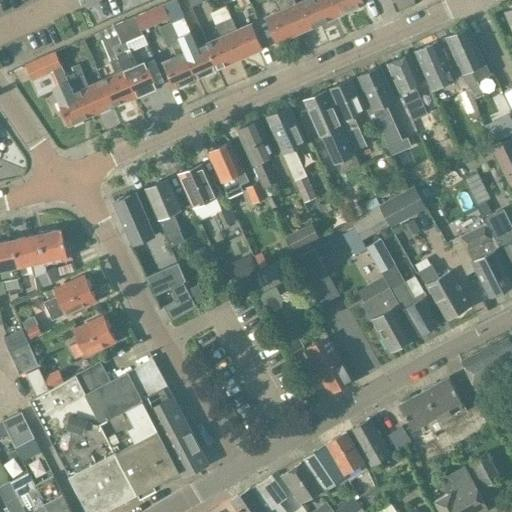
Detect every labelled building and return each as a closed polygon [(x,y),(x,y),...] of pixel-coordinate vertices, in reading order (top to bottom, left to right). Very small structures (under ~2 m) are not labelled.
[(276,0),(281,10),(266,17),(277,42),(299,32),(285,0),(276,0)] [(285,0),(299,32),(320,23),(310,0),(304,0),(296,4),(294,0),(285,0)] [(310,0),(320,23),(343,13),(339,3),(335,4),(333,0),(310,0)] [(333,0),(335,4),(339,3),(343,13),(364,4),(362,0),(333,0)] [(232,18),(227,6),(219,10),(224,21),(232,18)] [(211,13),(216,25),(224,21),(219,10),(211,13)] [(117,33),(125,51),(129,49),(131,52),(147,44),(143,35),(135,16),(114,25),(114,26),(117,33)] [(184,18),(171,23),(179,38),(190,33),(184,18)] [(224,21),(240,58),(262,48),(251,23),(237,30),(232,18),(224,21)] [(240,58),(224,21),(216,25),(221,36),(207,42),(218,67),(240,58)] [(173,45),(180,42),(179,38),(171,23),(159,28),(168,47),(173,45)] [(447,37),(464,74),(472,70),(476,80),(490,74),(469,27),(447,37)] [(111,62),(119,59),(117,55),(125,51),(117,33),(102,40),(107,51),(111,62)] [(180,42),(188,58),(186,59),(190,69),(193,67),(198,76),(218,67),(207,42),(199,46),(197,43),(190,33),(179,38),(180,42)] [(439,41),(416,51),(432,89),(438,87),(443,85),(455,79),(439,41)] [(188,58),(180,42),(173,45),(177,55),(163,61),(174,86),(198,76),(193,67),(190,69),(186,59),(188,58)] [(136,65),(131,52),(129,49),(125,51),(117,55),(119,59),(127,77),(125,78),(129,86),(132,85),(137,96),(158,86),(146,61),(136,65)] [(27,64),(26,65),(32,80),(34,80),(51,72),(61,67),(54,52),(27,64)] [(388,63),(412,118),(413,120),(427,114),(414,84),(422,81),(410,54),(388,63)] [(127,77),(119,59),(111,62),(116,73),(103,79),(114,106),(137,96),(132,85),(129,86),(125,78),(127,77)] [(71,67),(73,72),(76,79),(83,76),(84,75),(79,63),(71,67)] [(69,122),(70,125),(93,115),(89,104),(86,105),(82,96),(83,95),(76,79),(73,72),(65,75),(62,67),(61,67),(51,72),(57,85),(53,87),(66,115),(64,116),(67,123),(69,122)] [(358,77),(372,107),(370,107),(392,156),(412,147),(408,137),(402,139),(386,103),(395,99),(381,67),(358,77)] [(76,79),(83,95),(82,96),(86,105),(89,104),(93,115),(114,106),(103,79),(88,86),(83,76),(76,79)] [(329,89),(344,121),(343,122),(347,131),(347,132),(355,151),(367,146),(353,114),(364,110),(351,80),(329,89)] [(478,109),(469,88),(459,92),(463,101),(461,102),(467,114),(478,109)] [(334,163),(352,155),(342,132),(345,130),(343,126),(327,90),(304,100),(321,136),(334,163)] [(295,179),(304,175),(292,148),(306,142),(290,106),(267,116),(295,179)] [(237,130),(258,178),(260,182),(262,188),(263,188),(276,182),(265,159),(275,154),(260,120),(237,130)] [(490,123),(484,126),(492,143),(502,138),(496,125),(490,123)] [(511,185),(511,137),(493,147),(511,185)] [(208,151),(221,181),(228,198),(243,192),(240,185),(249,181),(231,141),(208,151)] [(193,207),(216,196),(202,163),(179,174),(193,207)] [(153,205),(164,230),(171,246),(184,241),(172,213),(181,209),(168,178),(146,188),(153,205)] [(262,188),(260,182),(245,188),(252,204),(267,197),(263,188),(262,188)] [(415,186),(406,190),(379,205),(389,225),(390,227),(427,207),(425,204),(416,189),(415,186)] [(117,201),(114,202),(132,244),(155,234),(144,209),(137,192),(126,197),(124,196),(117,198),(117,201)] [(511,260),(511,240),(501,218),(504,217),(497,203),(481,212),(500,248),(505,246),(511,260)] [(153,205),(144,209),(155,234),(164,230),(153,205)] [(361,239),(389,225),(379,205),(370,209),(350,220),(355,228),(361,239)] [(294,250),(319,237),(311,222),(286,235),(294,250)] [(490,297),(511,285),(511,272),(499,248),(494,237),(492,238),(485,223),(449,241),(467,275),(476,270),(490,297)] [(366,248),(361,239),(355,228),(343,234),(354,254),(366,248)] [(38,234),(44,264),(68,258),(67,255),(71,255),(68,241),(64,242),(61,229),(38,234)] [(47,272),(44,264),(38,234),(12,240),(18,267),(31,264),(34,277),(46,272),(47,272)] [(381,238),(367,246),(381,272),(395,264),(381,238)] [(0,242),(0,295),(6,294),(3,281),(19,278),(17,267),(18,267),(12,240),(0,242)] [(315,248),(293,260),(304,281),(326,269),(315,248)] [(265,269),(252,277),(261,293),(293,276),(284,258),(265,269)] [(240,261),(222,268),(229,284),(247,276),(240,261)] [(414,296),(395,264),(381,272),(384,276),(417,335),(441,321),(424,291),(414,296)] [(419,271),(426,284),(446,318),(470,304),(450,271),(439,277),(431,264),(419,271)] [(57,267),(47,272),(52,283),(62,278),(57,267)] [(37,290),(42,288),(52,283),(47,272),(46,272),(34,277),(37,290)] [(365,301),(361,303),(371,320),(373,319),(390,350),(414,337),(397,307),(400,305),(384,276),(359,291),(365,301)] [(55,291),(57,295),(43,302),(53,321),(66,314),(67,314),(96,300),(85,277),(55,291)] [(172,320),(197,306),(183,282),(171,288),(177,299),(164,306),(172,320)] [(273,316),(286,309),(278,291),(264,297),(273,316)] [(22,321),(30,339),(42,333),(33,316),(22,321)] [(77,358),(115,340),(104,317),(75,331),(79,341),(70,345),(77,358)] [(10,353),(29,344),(22,329),(4,338),(10,353)] [(476,377),(511,358),(511,334),(466,358),(476,377)] [(329,393),(353,380),(329,336),(305,349),(329,393)] [(15,364),(35,355),(29,344),(10,353),(15,364)] [(35,355),(15,364),(20,375),(39,366),(35,355)] [(184,476),(209,463),(173,395),(153,358),(127,372),(179,471),(181,470),(184,476)] [(99,361),(76,375),(136,493),(179,471),(127,372),(110,381),(99,361)] [(38,367),(26,373),(37,396),(49,389),(38,367)] [(64,381),(59,370),(45,377),(50,388),(64,381)] [(30,401),(68,474),(68,475),(87,511),(99,511),(136,493),(76,375),(30,401)] [(442,449),(498,418),(487,398),(466,410),(448,377),(398,404),(412,429),(427,421),(442,449)] [(21,411),(2,420),(3,423),(8,433),(15,446),(34,437),(21,411)] [(390,455),(386,447),(370,418),(351,429),(372,465),(390,455)] [(411,440),(402,426),(388,435),(397,449),(411,440)] [(326,443),(343,472),(348,481),(367,470),(345,432),(326,443)] [(337,479),(344,475),(325,443),(302,456),(305,459),(281,475),(300,503),(324,487),(333,482),(335,485),(339,482),(337,479)] [(471,463),(483,488),(501,479),(489,455),(471,463)] [(464,466),(446,476),(440,479),(448,493),(435,500),(441,511),(483,511),(488,510),(464,466)] [(30,471),(11,481),(26,511),(48,511),(35,485),(36,485),(30,471)] [(36,485),(35,485),(48,511),(71,511),(63,494),(53,476),(44,481),(36,485)] [(249,488),(231,499),(239,511),(285,511),(281,506),(279,503),(287,498),(271,476),(250,489),(249,488)] [(24,511),(26,511),(18,496),(5,503),(9,511),(24,511)] [(395,511),(389,503),(376,511),(418,511),(416,508),(410,511),(395,511)]
